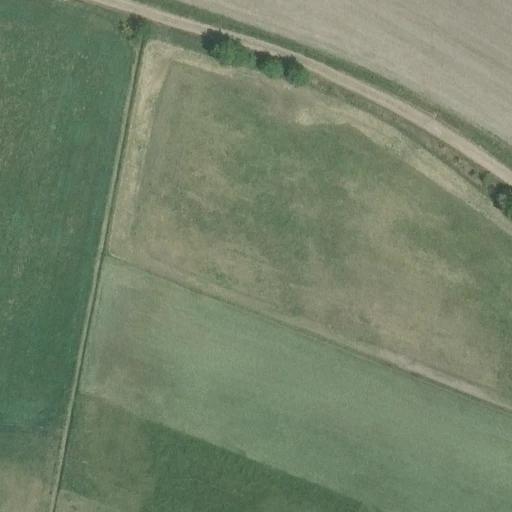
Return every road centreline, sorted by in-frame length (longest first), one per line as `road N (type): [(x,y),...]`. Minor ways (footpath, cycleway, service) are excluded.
road 1 (track): [(511,174),(427,109),(272,54)]
road 2 (track): [(116,0),(272,54)]
